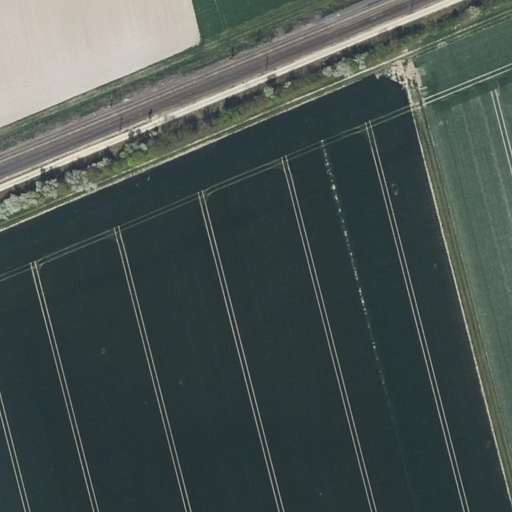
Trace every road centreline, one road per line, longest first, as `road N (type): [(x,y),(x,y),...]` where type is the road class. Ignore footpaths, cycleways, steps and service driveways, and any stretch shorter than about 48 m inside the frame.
road 1 (track): [(511,13),(0,223)]
road 2 (track): [(511,469),(407,55)]
road 3 (track): [(0,132),(318,0)]
